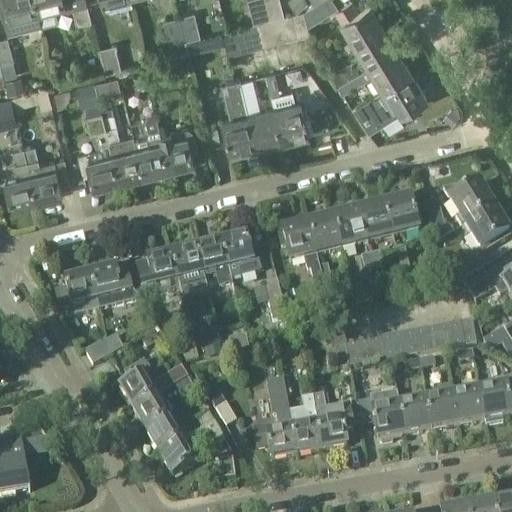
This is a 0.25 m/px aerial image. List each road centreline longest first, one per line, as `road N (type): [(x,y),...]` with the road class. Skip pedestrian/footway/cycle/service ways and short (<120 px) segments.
road 1 (residential): [(0,274),(11,254),(484,135)]
road 2 (residential): [(209,511),(511,462)]
road 3 (residential): [(134,511),(0,283)]
road 4 (unclassified): [(484,135),(411,0)]
